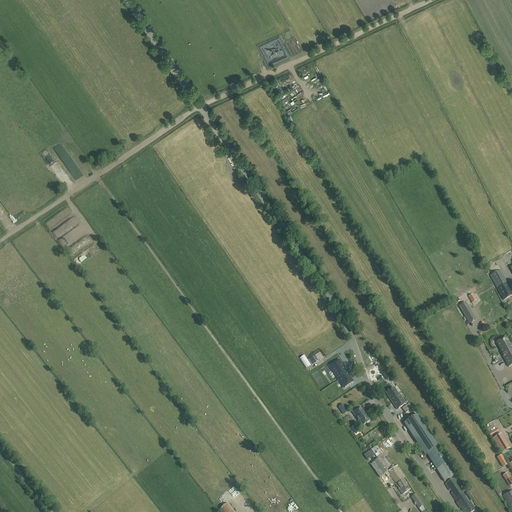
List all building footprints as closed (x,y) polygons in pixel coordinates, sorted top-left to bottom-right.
[(269,49),(270,51),(274,49),(278,59),(281,58),(276,46),(269,49)] [(211,153),(178,178),(181,183),(214,158),(211,153)] [(67,159),(62,163),(66,168),(71,164),(67,159)] [(55,169),(59,177),(63,174),(59,167),(55,169)] [(211,174),(213,176),(221,171),(219,168),(211,174)] [(4,226),(13,219),(10,216),(2,222),(4,226)] [(507,283),(500,271),(490,276),(501,295),(504,300),(511,295),(511,292),(511,291),(510,291),(510,289),(507,284),(507,283)] [(469,324),(476,320),(466,302),(459,306),(469,324)] [(511,346),(506,337),(497,343),(499,348),(500,348),(502,351),(501,352),(509,367),(511,365),(511,345),(511,346)] [(344,367),(338,359),(329,366),(339,380),(348,373),(345,369),(344,370),(343,368),(344,367)] [(391,377),(389,374),(385,369),(381,372),(385,377),(387,380),(391,377)] [(349,375),(348,373),(339,380),(345,388),(354,382),(351,378),(350,378),(348,376),(349,375)] [(399,394),(394,387),(386,393),(391,399),(390,400),(397,410),(406,404),(399,394)] [(348,411),(343,404),(339,407),(344,414),(348,411)] [(404,414),(412,410),(409,404),(402,408),(404,414)] [(362,411),(359,407),(352,411),(359,422),(360,421),(363,426),(370,421),(366,415),(366,414),(364,410),(362,411)] [(404,424),(425,456),(439,447),(418,415),(404,424)] [(373,433),(360,441),(362,444),(359,446),(363,452),(369,448),(368,447),(378,441),(373,433)] [(496,443),(502,453),(508,449),(502,439),(496,443)] [(376,457),(384,451),(379,444),(371,449),(376,457)] [(438,470),(448,463),(442,454),(432,460),(438,470)] [(389,468),(383,460),(379,459),(375,462),(374,462),(372,464),(370,465),(380,478),(388,472),(386,470),(389,468)] [(437,470),(445,482),(456,475),(449,463),(448,463),(438,470),(437,470)] [(396,484),(404,479),(404,478),(405,477),(403,475),(402,476),(400,473),(396,468),(388,475),(391,479),(392,479),(396,484)] [(511,485),(511,480),(507,473),(503,476),(510,487),(511,485)] [(465,495),(459,485),(455,478),(445,485),(455,500),(457,504),(460,509),(461,508),(462,510),(461,511),(462,511),(472,511),(476,510),(472,504),(469,500),(472,499),(468,493),(465,495)] [(402,494),(410,489),(404,479),(396,484),(396,485),(399,489),(402,494)] [(511,491),(503,496),(511,510),(511,509),(511,491)] [(426,510),(423,506),(415,494),(414,496),(411,497),(419,509),(420,511),(425,511),(427,511),(426,510)] [(220,511),(235,511),(228,503),(219,510),(220,511)]
